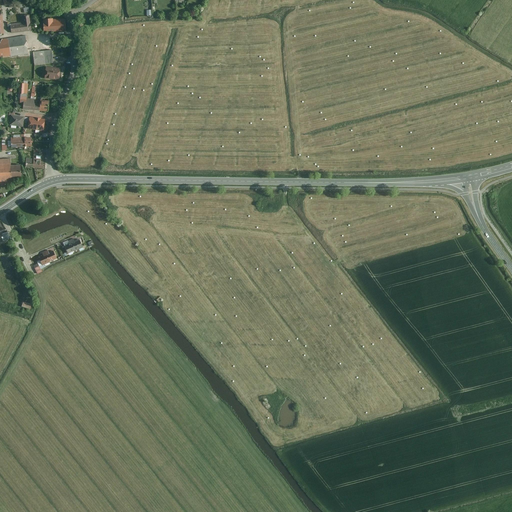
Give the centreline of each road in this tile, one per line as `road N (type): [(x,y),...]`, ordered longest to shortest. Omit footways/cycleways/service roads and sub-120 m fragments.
road 1 (secondary): [(53,180),(464,179)]
road 2 (residential): [(53,180),(50,153),(73,70),(72,36)]
road 3 (track): [(0,398),(44,302),(29,269)]
